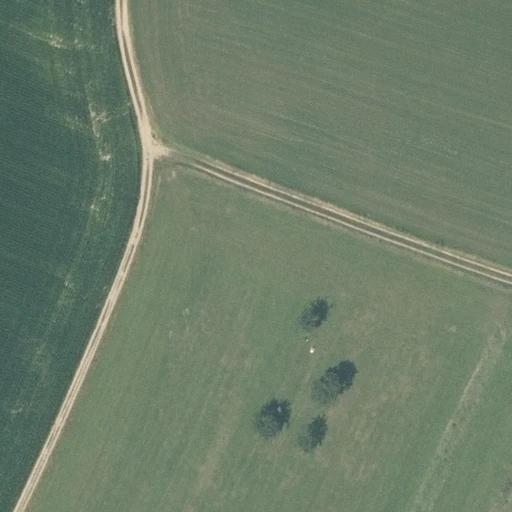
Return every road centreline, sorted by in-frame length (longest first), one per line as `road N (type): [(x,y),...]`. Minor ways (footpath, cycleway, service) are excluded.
road 1 (track): [(146,141),(146,184),(122,265),(13,511)]
road 2 (track): [(146,141),(511,268)]
road 3 (track): [(120,0),(146,141)]
